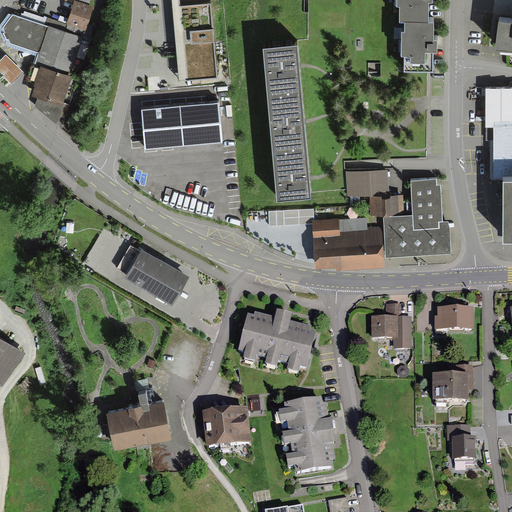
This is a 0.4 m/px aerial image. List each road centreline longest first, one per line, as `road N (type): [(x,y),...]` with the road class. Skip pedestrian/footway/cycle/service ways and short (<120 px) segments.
road 1 (secondary): [(336,280),(265,268),(158,221),(79,168),(0,94)]
road 2 (residential): [(487,277),(489,423),(504,511)]
road 3 (residential): [(367,511),(336,280)]
road 4 (residential): [(476,277),(453,127),(454,66)]
road 5 (secondary): [(476,277),(336,280)]
